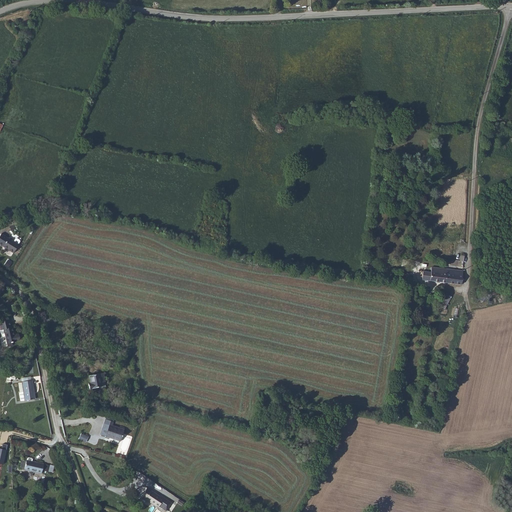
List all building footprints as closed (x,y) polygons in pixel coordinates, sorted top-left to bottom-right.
[(13,242),(1,234),(0,234),(0,245),(13,253),(18,245),(18,244),(20,242),(19,240),(17,238),(15,239),(13,242)] [(423,271),(422,280),(445,283),(446,269),(431,267),(431,272),(423,271)] [(446,269),(445,283),(461,285),(462,271),(446,269)] [(451,297),(446,294),(441,303),(446,306),(451,297)] [(11,327),(9,318),(0,320),(0,329),(1,333),(2,334),(4,333),(7,344),(12,343),(16,342),(15,341),(20,340),(18,334),(14,335),(12,327),(11,327)] [(89,389),(101,387),(101,383),(104,382),(103,373),(89,376),(90,383),(88,384),(89,389)] [(23,392),(19,393),(21,401),(24,400),(24,401),(35,399),(32,380),(22,382),(23,392)] [(113,422),(105,419),(102,429),(103,429),(107,431),(105,436),(105,437),(109,438),(120,441),(124,429),(112,425),(113,422)] [(87,437),(81,434),(78,439),(85,442),(87,437)] [(26,461),(24,469),(24,470),(41,474),(43,464),(34,462),(34,463),(32,462),(32,459),(32,458),(28,458),(27,458),(26,461)] [(160,497),(146,488),(141,497),(157,508),(159,506),(164,509),(168,501),(160,496),(160,497)]
